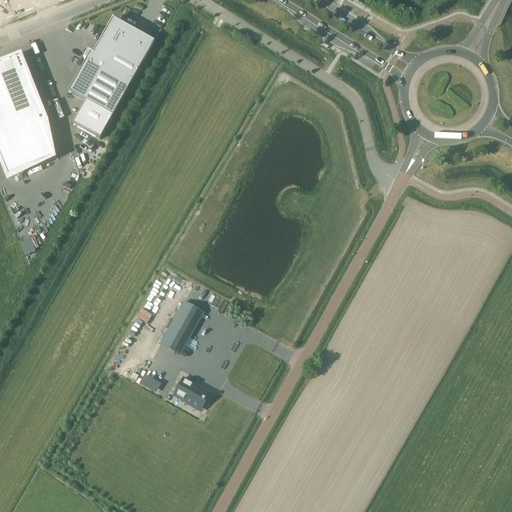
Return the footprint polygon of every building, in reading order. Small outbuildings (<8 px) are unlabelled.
[(141,38),(114,23),(109,31),(107,30),(93,55),(88,52),(83,60),(86,62),(68,93),(112,117),(154,42),(143,36),(141,38)] [(12,74),(0,78),(0,139),(35,125),(12,74)] [(184,303),(160,347),(180,357),(203,314),(184,303)] [(220,353),(220,345),(211,345),(212,353),(220,353)] [(189,354),(188,365),(216,366),(217,355),(189,354)] [(185,366),(171,390),(188,403),(193,398),(209,409),(221,390),(185,366)]
